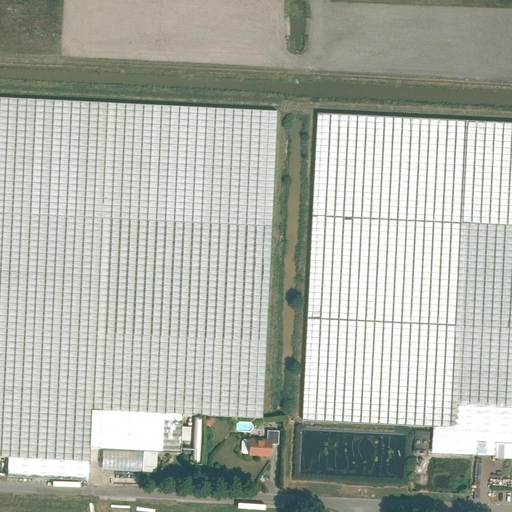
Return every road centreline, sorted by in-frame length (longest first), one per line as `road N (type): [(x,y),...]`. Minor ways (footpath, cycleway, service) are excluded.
road 1 (unclassified): [(360,504),(0,487)]
road 2 (unclassified): [(511,510),(360,504)]
